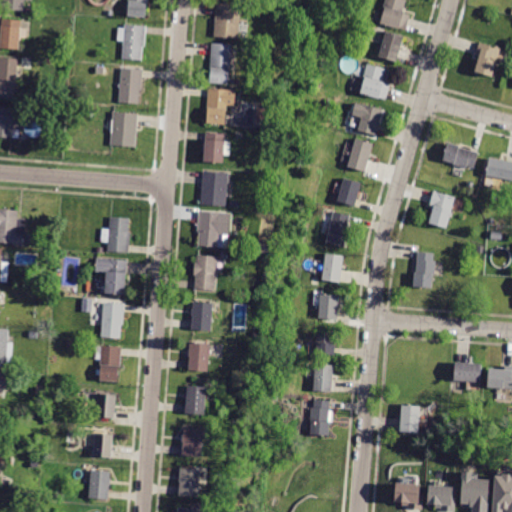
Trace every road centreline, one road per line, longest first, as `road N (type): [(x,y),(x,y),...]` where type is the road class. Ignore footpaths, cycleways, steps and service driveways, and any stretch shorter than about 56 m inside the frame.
road 1 (residential): [(358,511),(378,266),(451,0)]
road 2 (residential): [(142,511),(181,0)]
road 3 (residential): [(167,186),(0,174)]
road 4 (residential): [(511,330),(373,320)]
